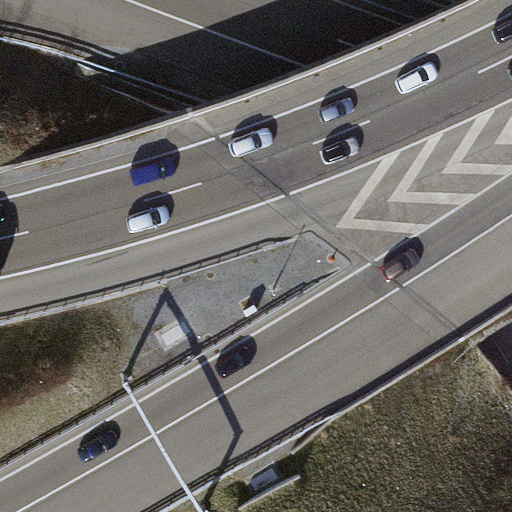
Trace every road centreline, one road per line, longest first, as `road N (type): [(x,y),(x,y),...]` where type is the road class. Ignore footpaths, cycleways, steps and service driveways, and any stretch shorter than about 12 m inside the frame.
road 1 (motorway): [(0,502),(511,193)]
road 2 (motorway): [(0,239),(253,165),(511,57)]
road 3 (motorway): [(232,0),(511,101)]
road 4 (motorway): [(414,0),(457,169),(511,266)]
